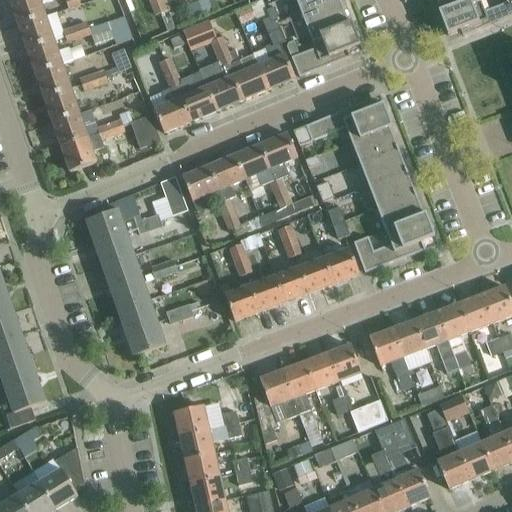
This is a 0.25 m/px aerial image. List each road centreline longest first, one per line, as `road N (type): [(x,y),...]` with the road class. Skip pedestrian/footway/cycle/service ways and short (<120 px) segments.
road 1 (residential): [(109,401),(488,259)]
road 2 (residential): [(39,216),(409,58)]
road 3 (residential): [(409,58),(488,259)]
road 4 (residential): [(109,401),(70,361),(35,257),(39,216)]
